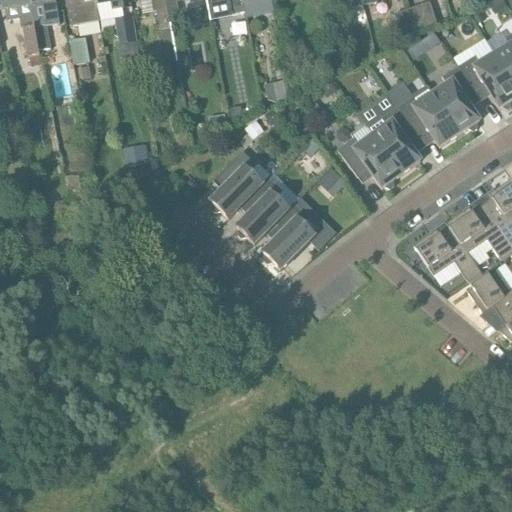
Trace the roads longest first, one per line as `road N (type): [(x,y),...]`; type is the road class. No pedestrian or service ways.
road 1 (residential): [(178,214),(276,301),(297,297),(363,242)]
road 2 (residential): [(506,370),(363,242)]
road 3 (residential): [(363,242),(511,139)]
